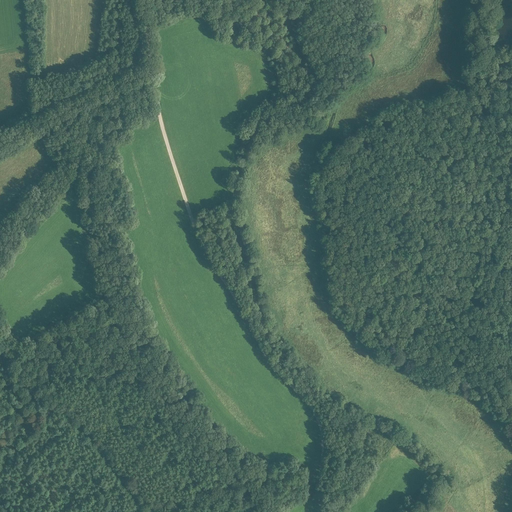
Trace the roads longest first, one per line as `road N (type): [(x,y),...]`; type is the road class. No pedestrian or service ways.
road 1 (track): [(146,0),(149,78),(195,229),(265,355),(321,429),(320,511)]
road 2 (track): [(142,511),(95,444),(48,402),(53,394),(34,376),(28,341)]
road 3 (track): [(149,70),(0,139)]
